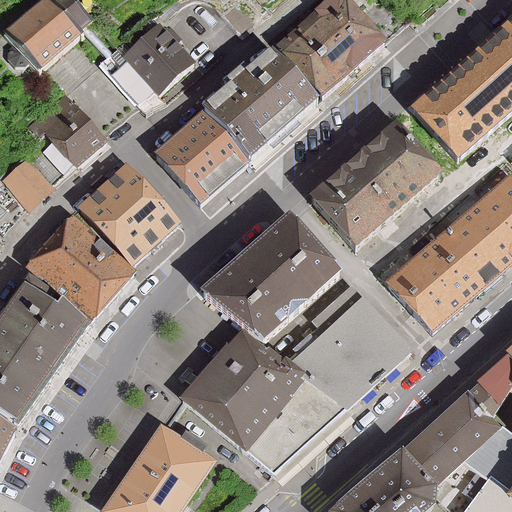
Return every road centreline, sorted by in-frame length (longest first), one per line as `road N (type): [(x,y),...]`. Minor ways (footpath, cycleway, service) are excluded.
road 1 (residential): [(36,511),(57,454),(137,328),(281,186)]
road 2 (primary): [(511,313),(291,511)]
road 3 (residential): [(281,186),(486,0)]
